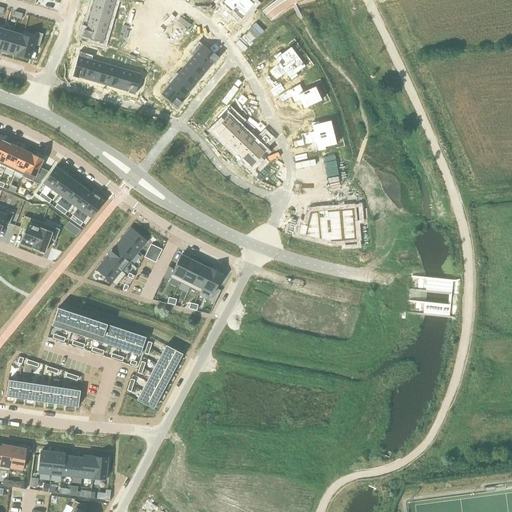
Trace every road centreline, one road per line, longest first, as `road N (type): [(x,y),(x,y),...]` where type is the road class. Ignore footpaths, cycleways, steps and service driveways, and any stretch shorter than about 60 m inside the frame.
road 1 (residential): [(0,119),(81,163),(179,234),(249,269)]
road 2 (residential): [(282,203),(234,179),(167,117),(44,80)]
road 3 (residential): [(282,203),(289,165),(243,66),(171,0)]
road 4 (residential): [(249,269),(468,313)]
road 5 (unclassified): [(258,247),(364,275),(470,288)]
road 6 (residential): [(249,269),(160,435)]
road 7 (residential): [(160,435),(0,413)]
